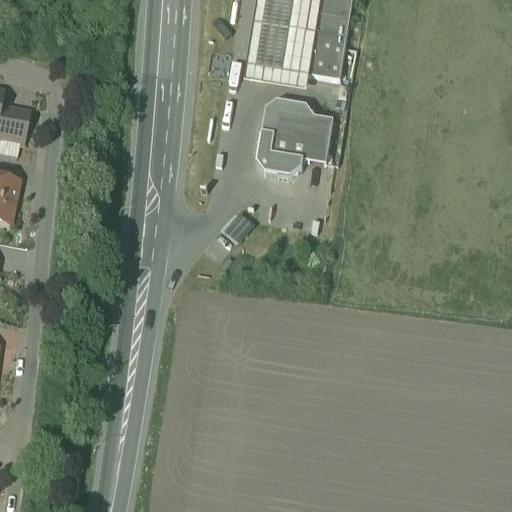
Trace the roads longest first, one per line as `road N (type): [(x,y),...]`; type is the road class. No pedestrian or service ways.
road 1 (primary): [(107,511),(144,279),(171,0)]
road 2 (residential): [(0,67),(38,78),(55,114),(18,455)]
